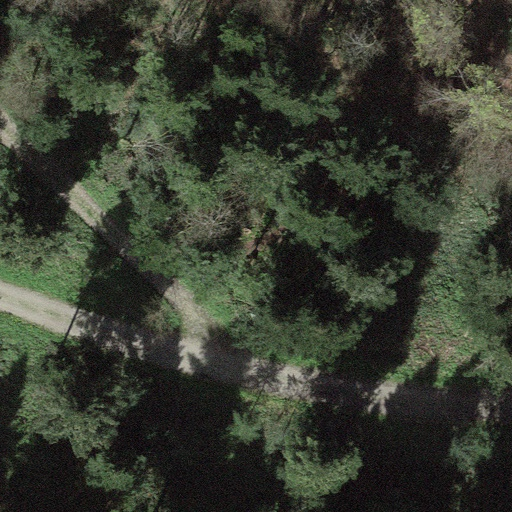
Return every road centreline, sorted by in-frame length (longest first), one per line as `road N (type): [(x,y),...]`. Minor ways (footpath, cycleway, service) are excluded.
road 1 (track): [(265,367),(0,294)]
road 2 (track): [(511,397),(455,402),(265,367)]
